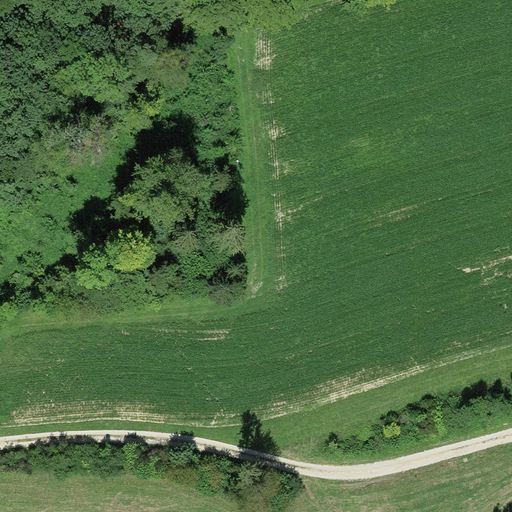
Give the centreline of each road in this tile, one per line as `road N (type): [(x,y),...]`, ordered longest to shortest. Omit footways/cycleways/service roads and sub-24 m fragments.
road 1 (track): [(0,446),(161,441),(343,476),(511,439)]
road 2 (track): [(304,0),(271,10),(0,19)]
